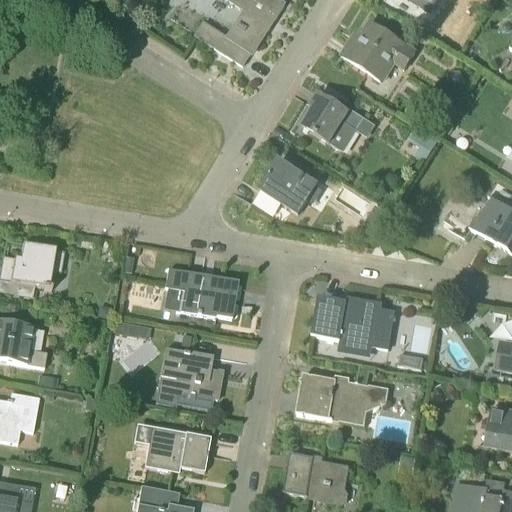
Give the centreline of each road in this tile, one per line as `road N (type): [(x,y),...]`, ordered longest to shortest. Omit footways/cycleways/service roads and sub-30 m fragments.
road 1 (residential): [(253,127),(25,0)]
road 2 (residential): [(285,255),(237,511)]
road 3 (residential): [(511,294),(285,255)]
road 4 (residential): [(187,238),(0,208)]
road 5 (residential): [(253,127),(333,0)]
road 6 (residential): [(187,238),(253,127)]
